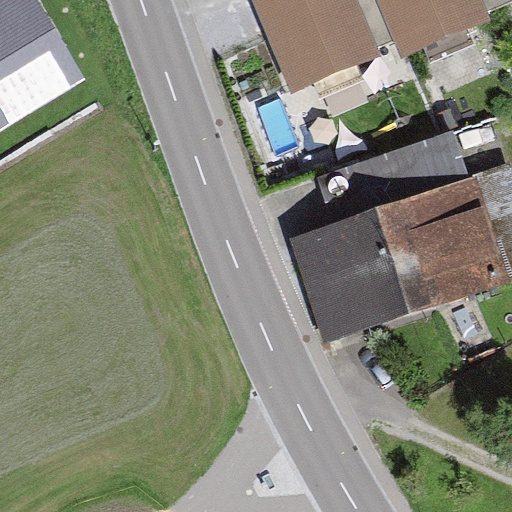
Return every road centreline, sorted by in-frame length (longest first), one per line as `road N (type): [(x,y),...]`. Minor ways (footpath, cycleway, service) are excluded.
road 1 (tertiary): [(141,0),(260,326),(358,511)]
road 2 (track): [(292,392),(199,511)]
